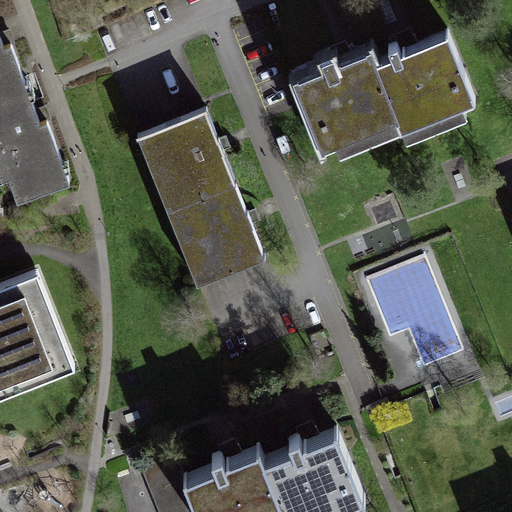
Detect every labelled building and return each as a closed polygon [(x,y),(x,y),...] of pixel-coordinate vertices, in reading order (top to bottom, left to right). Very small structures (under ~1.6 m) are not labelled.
[(0,175),(9,172),(17,196),(70,178),(47,115),(39,118),(36,108),(10,36),(2,39),(0,33),(0,175)] [(351,68),(306,83),(329,153),(481,103),(458,34),(427,44),(351,68)] [(207,102),(138,130),(197,277),(266,250),(242,191),(218,132),(207,102)] [(0,278),(0,388),(75,359),(37,264),(0,278)] [(226,454),(186,470),(202,511),(282,511),(288,510),(289,511),(320,511),(370,492),(341,422),(317,432),(266,452),(261,440),(226,454)]
